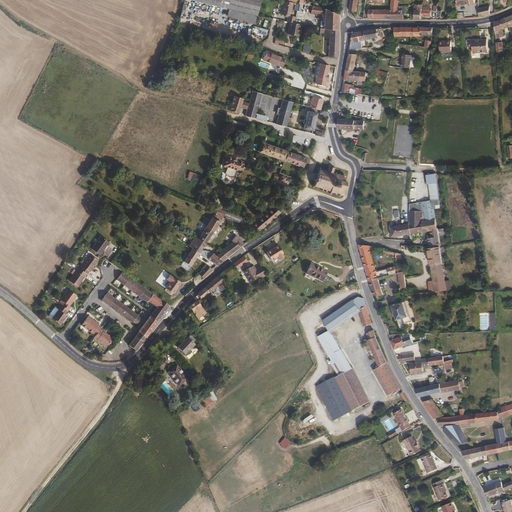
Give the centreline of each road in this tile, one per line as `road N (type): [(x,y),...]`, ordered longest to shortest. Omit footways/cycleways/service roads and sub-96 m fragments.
road 1 (unclassified): [(347,209),(368,297),(394,360),(469,473)]
road 2 (tertiary): [(120,368),(216,273),(311,202),(347,209)]
road 3 (track): [(0,6),(23,27),(150,88),(228,112)]
road 4 (track): [(24,511),(111,398),(120,368)]
road 5 (tertiary): [(349,26),(471,22),(511,10)]
road 6 (tertiary): [(349,26),(332,129),(337,149),(354,165)]
